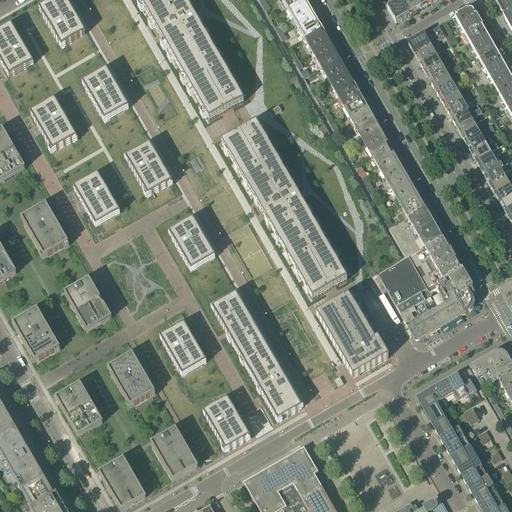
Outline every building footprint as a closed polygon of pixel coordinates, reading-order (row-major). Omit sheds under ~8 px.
[(209,124),(243,105),(243,104),(183,0),(137,0),(138,1),(138,2),(140,6),(141,7),(144,12),(144,13),(145,14),(148,18),(147,18),(148,19),(151,24),(151,25),(158,37),(161,43),(162,43),(162,44),(163,45),(163,46),(164,47),(167,51),(167,52),(167,53),(168,52),(168,54),(169,55),(170,56),(170,58),(170,57),(173,62),(174,63),(176,66),(175,67),(176,68),(178,71),(179,72),(181,76),(181,77),(182,77),(183,80),(184,81),(187,86),(186,86),(187,87),(188,88),(189,89),(190,91),(189,91),(190,92),(191,94),(193,97),(193,98),(194,98),(195,101),(196,102),(198,105),(198,107),(199,106),(201,110),(200,110),(201,111),(203,114),(204,115),(207,120),(206,120),(207,121),(208,123),(209,124)] [(257,0),(265,14),(269,11),(262,0),(257,0)] [(279,0),(286,12),(304,2),(303,1),(304,0),(303,0),(279,0)] [(421,11),(414,0),(400,0),(401,1),(386,9),(396,26),(421,11)] [(414,0),(421,11),(440,0),(414,0)] [(511,0),(493,0),(498,9),(511,1),(511,0)] [(511,1),(498,9),(507,25),(511,22),(511,1)] [(63,43),(65,48),(71,45),(85,36),(84,34),(79,25),(74,18),(74,17),(65,2),(64,2),(64,3),(59,6),(58,2),(52,6),(51,4),(50,5),(51,6),(45,9),(47,13),(42,16),(42,15),(41,16),(58,46),(63,43)] [(286,12),(295,27),(312,17),(306,8),(307,6),(305,3),(304,3),(304,2),(286,12)] [(454,20),(469,45),(486,36),(472,12),(469,11),(454,20)] [(295,27),(303,42),(321,31),(320,31),(321,30),(319,26),(317,26),(312,17),(295,27)] [(439,28),(446,40),(448,43),(453,40),(451,37),(452,37),(445,25),(439,28)] [(274,29),(282,43),(286,41),(278,27),(274,29)] [(408,46),(414,58),(430,48),(440,43),(446,40),(439,28),(408,46)] [(9,80),(29,69),(26,65),(30,62),(13,31),(12,32),(12,33),(7,36),(5,32),(0,35),(0,64),(3,69),(9,80)] [(303,42),(311,57),(329,46),(324,37),(325,36),(322,32),(321,32),(321,31),(303,42)] [(469,45),(483,71),(500,62),(486,36),(469,45)] [(436,58),(445,52),(440,43),(430,48),(414,58),(419,67),(436,58)] [(311,57),(320,72),(338,61),(337,61),(338,59),(336,56),(334,56),(329,46),(311,57)] [(451,49),(447,51),(445,52),(451,61),(456,58),(454,54),(451,49)] [(458,61),(461,68),(462,69),(467,66),(465,62),(463,63),(460,56),(456,58),(458,61)] [(419,67),(425,76),(441,67),(436,58),(419,67)] [(320,72),(329,87),(346,77),(341,67),(341,65),(339,62),(338,62),(338,61),(320,72)] [(483,71),(498,97),(511,88),(511,82),(500,62),(483,71)] [(425,76),(430,85),(446,76),(441,67),(425,76)] [(103,74),(86,84),(89,88),(84,91),(102,121),(107,117),(110,121),(116,118),(122,114),(120,110),(125,107),(125,108),(126,107),(117,91),(112,84),(106,72),(103,74)] [(430,85),(435,95),(452,85),(446,76),(430,85)] [(329,87),(337,101),(355,91),(355,90),(354,90),(355,89),(353,85),(351,85),(346,77),(329,87)] [(462,79),(468,89),(472,86),(467,77),(462,79)] [(309,91),(313,96),(316,94),(313,88),(311,85),(307,87),(309,91)] [(435,95),(441,104),(457,95),(452,85),(435,95)] [(511,88),(498,97),(511,121),(511,88)] [(337,101),(345,116),(363,106),(357,96),(358,95),(356,92),(355,92),(355,91),(337,101)] [(316,94),(313,96),(317,104),(321,102),(316,94)] [(441,104),(446,113),(462,104),(457,95),(441,104)] [(446,113),(451,123),(468,113),(466,110),(469,108),(466,102),(462,104),(446,113)] [(72,144),(69,139),(74,137),(56,106),(52,109),(49,105),(35,113),(30,116),(36,128),(41,135),(50,151),(51,150),(54,148),(56,152),(56,153),(72,144)] [(345,116),(354,131),(372,120),(371,120),(372,119),(370,115),(368,115),(363,106),(345,116)] [(451,123),(456,130),(487,113),(486,110),(480,114),(478,112),(472,116),(470,112),(468,113),(451,123)] [(456,130),(461,139),(475,130),(473,127),(490,117),(489,115),(487,113),(456,130)] [(324,117),(334,134),(338,132),(328,114),(324,117)] [(354,131),(362,146),(380,136),(375,126),(375,125),(373,121),(372,121),(372,120),(354,131)] [(255,125),(221,145),(221,146),(222,146),(224,151),(225,152),(225,151),(227,150),(228,151),(230,155),(228,157),(228,156),(228,157),(228,158),(231,162),(231,163),(231,164),(232,164),(234,168),(235,169),(236,169),(235,169),(238,168),(238,169),(240,172),(240,173),(238,174),(238,176),(239,175),(241,180),(241,181),(242,181),(244,185),(244,186),(245,186),(247,185),(248,185),(250,189),(250,190),(248,191),(247,191),(248,192),(251,197),(251,198),(252,198),(254,202),(254,203),(261,215),(265,221),(265,222),(266,222),(268,221),(271,225),(271,226),(269,227),(268,227),(269,229),(269,228),(269,229),(272,233),(271,233),(272,234),(275,238),(274,238),(275,239),(276,239),(278,238),(280,242),(281,243),(279,244),(278,244),(279,245),(280,246),(279,247),(280,248),(281,250),(282,251),(283,253),(284,254),(285,255),(285,256),(285,257),(286,256),(288,255),(290,259),(291,260),(289,261),(288,262),(289,263),(291,267),(292,268),(295,272),(294,272),(295,274),(296,273),(298,272),(300,276),(301,277),(298,278),(298,280),(299,279),(299,281),(300,282),(301,284),(302,285),(303,287),(304,289),(304,288),(305,290),(304,290),(305,291),(306,291),(308,289),(310,294),(311,295),(309,296),(308,296),(309,297),(311,302),(312,303),(334,290),(347,283),(255,125)] [(498,132),(506,145),(511,142),(503,129),(504,129),(503,126),(498,129),(499,131),(498,132)] [(461,139),(466,147),(493,132),(491,128),(486,130),(478,135),(475,130),(461,139)] [(0,178),(1,178),(20,167),(21,167),(22,167),(5,138),(4,136),(5,135),(3,131),(0,132),(1,133),(0,133),(0,178)] [(466,147),(470,156),(485,147),(483,144),(491,139),(495,136),(493,132),(466,147)] [(362,146),(371,162),(390,151),(387,145),(385,145),(380,136),(362,146)] [(345,144),(341,146),(351,164),(355,161),(345,144)] [(470,156),(475,164),(501,149),(499,145),(496,147),(495,147),(488,151),(485,147),(470,156)] [(149,193),(151,198),(160,192),(167,188),(167,187),(165,184),(168,182),(169,182),(160,166),(156,158),(155,158),(149,147),(146,149),(135,155),(129,158),(129,159),(132,163),(127,165),(145,196),(149,193)] [(475,164),(480,172),(495,164),(493,160),(506,153),(503,148),(501,149),(475,164)] [(373,162),(382,177),(398,168),(393,158),(394,156),(390,151),(371,162),(372,163),(373,162)] [(480,172),(485,181),(511,165),(509,161),(497,168),(495,164),(480,172)] [(485,181),(489,189),(504,180),(502,176),(511,170),(511,166),(511,165),(485,181)] [(382,177),(390,191),(407,181),(406,181),(407,180),(405,176),(403,176),(398,168),(382,177)] [(360,177),(370,195),(374,193),(364,175),(360,177)] [(107,223),(113,219),(111,215),(117,212),(99,181),(95,184),(92,180),(82,186),(73,191),(79,202),(84,210),(93,226),(94,225),(99,222),(101,226),(105,224),(107,223)] [(489,189),(494,197),(511,186),(511,181),(507,184),(504,180),(489,189)] [(390,191),(398,206),(415,197),(410,187),(411,186),(408,182),(407,183),(407,182),(407,181),(390,191)] [(511,186),(494,197),(499,205),(511,197),(511,193),(511,192),(511,186)] [(398,206),(407,221),(425,211),(422,206),(421,206),(415,197),(398,206)] [(511,197),(499,205),(504,213),(511,208),(511,197)] [(378,207),(388,225),(392,223),(381,205),(378,207)] [(41,256),(42,255),(45,254),(47,258),(63,248),(61,244),(65,242),(56,227),(51,218),(51,217),(45,207),(25,219),(27,223),(24,225),(23,225),(41,256)] [(388,232),(406,262),(443,242),(425,211),(407,221),(388,232)] [(194,267),(196,271),(208,264),(209,264),(206,260),(211,257),(212,257),(206,245),(203,241),(199,233),(192,222),(187,225),(173,233),(175,237),(170,240),(188,270),(194,267)] [(230,265),(241,258),(229,237),(219,244),(230,265)] [(377,278),(396,310),(419,296),(460,273),(443,242),(406,262),(377,278)] [(12,272),(13,271),(0,249),(0,278),(4,276),(12,272)] [(460,273),(419,296),(424,305),(449,291),(449,292),(466,283),(460,273)] [(91,287),(91,286),(92,285),(89,280),(86,282),(87,283),(65,296),(64,296),(84,330),(85,330),(85,329),(107,316),(107,317),(108,316),(92,288),(91,287)] [(466,283),(449,292),(454,300),(464,294),(464,295),(471,291),(466,283)] [(419,296),(396,310),(405,326),(414,341),(414,342),(415,342),(415,343),(416,343),(417,343),(418,343),(439,331),(449,325),(460,319),(461,318),(463,317),(454,300),(449,292),(449,291),(424,305),(419,296)] [(464,294),(454,300),(463,317),(464,316),(466,315),(470,313),(471,312),(472,311),(473,310),(473,309),(473,308),(474,307),(474,306),(473,306),(473,305),(473,304),(473,303),(473,302),(472,302),(472,300),(471,298),(473,296),(474,296),(474,295),(473,295),(471,291),(464,295),(464,294)] [(317,316),(315,317),(316,318),(342,364),(345,368),(346,369),(348,374),(349,375),(352,381),(358,378),(364,374),(388,360),(377,342),(373,334),(364,319),(351,296),(348,298),(317,316)] [(232,343),(230,344),(240,362),(242,360),(245,366),(243,367),(258,391),(259,390),(262,395),(260,396),(269,410),(274,420),(276,424),(277,424),(299,412),(300,411),(301,410),(299,406),(294,398),(287,387),(283,379),(283,378),(282,378),(281,376),(279,376),(277,371),(278,370),(276,367),(276,366),(259,337),(257,337),(254,332),(256,332),(240,305),(238,301),(237,302),(234,303),(232,300),(231,299),(216,308),(215,308),(218,313),(214,315),(227,339),(229,338),(232,343)] [(36,312),(36,313),(16,324),(18,328),(15,330),(14,330),(18,336),(23,345),(23,346),(32,361),(32,360),(36,358),(38,363),(55,353),(52,349),(56,347),(36,312)] [(183,327),(178,330),(175,332),(164,338),(164,339),(165,339),(166,342),(163,344),(162,345),(170,359),(179,375),(180,375),(185,372),(187,376),(194,372),(200,369),(197,365),(203,361),(195,346),(190,338),(183,327)] [(495,356),(486,361),(492,372),(508,363),(505,359),(505,358),(504,358),(503,357),(502,356),(501,356),(500,356),(499,355),(498,355),(497,356),(496,356),(495,356)] [(127,406),(128,405),(131,403),(134,407),(149,398),(150,398),(147,394),(152,391),(143,377),(143,376),(138,367),(137,367),(132,357),(128,359),(112,368),(111,369),(114,373),(110,375),(127,406)] [(481,379),(483,378),(483,377),(492,372),(486,361),(471,370),(477,381),(481,379)] [(498,383),(499,384),(511,375),(511,365),(510,362),(508,363),(492,372),(483,377),(483,378),(489,388),(498,383)] [(471,376),(468,371),(459,377),(462,381),(471,376)] [(511,375),(499,384),(507,398),(511,395),(511,375)] [(504,419),(481,379),(477,381),(500,421),(504,419)] [(339,380),(334,383),(338,389),(343,386),(339,380)] [(448,384),(447,386),(453,396),(457,403),(467,397),(464,391),(472,386),(470,384),(468,383),(461,387),(458,380),(453,382),(452,381),(448,383),(448,384)] [(453,396),(447,386),(443,387),(442,386),(438,389),(438,390),(437,392),(436,393),(434,394),(429,397),(435,406),(453,396)] [(98,422),(99,422),(99,421),(80,387),(79,387),(68,394),(63,397),(57,400),(56,399),(53,401),(56,405),(57,405),(58,407),(75,435),(76,435),(76,434),(97,422),(98,421),(98,422)] [(435,406),(429,397),(419,402),(421,406),(422,405),(431,422),(441,417),(435,406)] [(227,402),(226,402),(221,405),(207,413),(208,414),(210,417),(206,419),(205,420),(222,450),(225,454),(245,443),(249,440),(247,436),(240,424),(237,420),(235,417),(233,413),(227,402)] [(47,483),(46,481),(44,481),(44,482),(0,405),(0,472),(20,507),(11,511),(64,511),(56,498),(55,499),(49,490),(51,489),(47,483)] [(467,413),(472,421),(476,418),(472,410),(467,413)] [(467,423),(472,421),(467,413),(463,416),(467,423)] [(462,426),(467,423),(463,416),(458,419),(462,426)] [(438,435),(441,439),(451,433),(441,417),(431,422),(435,429),(435,431),(434,432),(437,436),(438,435)] [(476,418),(472,421),(467,423),(470,427),(479,422),(476,418)] [(511,432),(506,422),(502,424),(511,442),(511,432)] [(443,445),(447,449),(464,439),(458,429),(451,433),(441,439),(441,441),(440,442),(442,446),(443,445)] [(150,446),(173,485),(197,471),(197,470),(178,437),(177,436),(178,435),(175,430),(173,432),(173,433),(151,445),(150,446)] [(478,438),(481,442),(488,438),(486,434),(478,438)] [(488,438),(481,442),(479,443),(482,447),(491,442),(488,438)] [(449,455),(452,459),(469,449),(464,439),(447,449),(447,451),(445,451),(448,456),(449,455)] [(455,465),(458,469),(475,459),(479,457),(480,456),(474,446),(469,449),(452,459),(452,461),(451,461),(454,466),(455,465)] [(314,477),(317,476),(318,475),(317,474),(311,464),(305,453),(304,451),(303,451),(243,486),(257,511),(338,511),(335,505),(331,507),(329,504),(321,490),(314,477)] [(491,461),(490,462),(491,463),(500,458),(497,453),(490,458),(491,461)] [(460,475),(464,478),(480,468),(484,466),(479,457),(475,459),(458,469),(457,471),(459,475),(460,475)] [(500,458),(491,463),(493,467),(502,462),(500,458)] [(125,511),(128,511),(145,501),(123,462),(122,462),(111,468),(106,471),(106,472),(98,476),(101,481),(102,481),(119,511),(125,511)] [(466,485),(469,488),(487,479),(491,476),(492,476),(485,465),(484,466),(480,468),(464,478),(463,481),(465,485),(466,485)] [(499,478),(502,483),(511,478),(508,473),(499,478)] [(472,495),(474,497),(475,498),(492,488),(496,485),(491,476),(487,479),(469,488),(469,490),(468,491),(471,495),(472,495)] [(511,479),(511,478),(502,483),(505,488),(511,483),(511,479)] [(492,488),(475,498),(475,500),(474,501),(477,505),(481,508),(483,511),(495,511),(503,508),(501,503),(498,499),(503,496),(497,485),(496,485),(492,488)]
